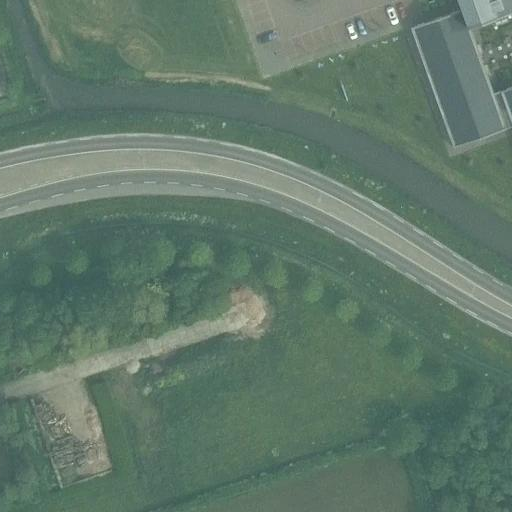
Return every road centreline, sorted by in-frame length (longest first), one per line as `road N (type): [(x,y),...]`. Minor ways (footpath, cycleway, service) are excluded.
road 1 (secondary): [(511,299),(333,189),(252,158),(124,142),(0,161)]
road 2 (secondary): [(0,206),(101,180),(225,184),(309,213),(511,327)]
